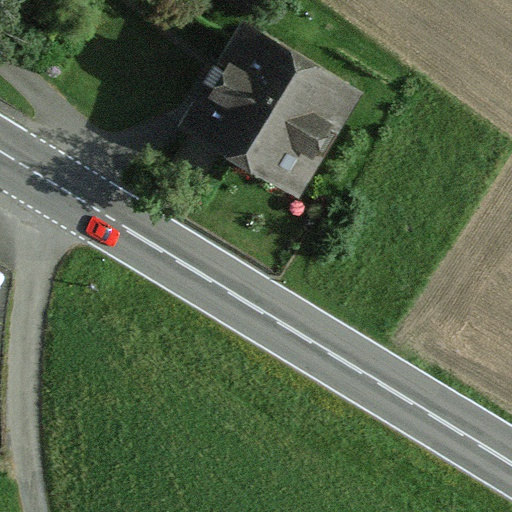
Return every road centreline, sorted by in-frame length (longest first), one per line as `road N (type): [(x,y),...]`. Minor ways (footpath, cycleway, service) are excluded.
road 1 (primary): [(511,468),(64,194)]
road 2 (unclassified): [(38,511),(28,459),(27,352),(36,267),(64,194)]
